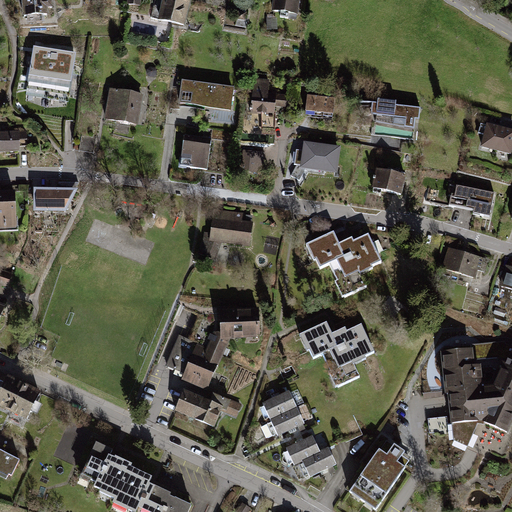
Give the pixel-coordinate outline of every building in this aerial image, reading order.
[(22,0),(24,18),(49,16),(48,9),(54,9),(53,0),(22,0)] [(164,0),(159,21),(186,27),(192,0),(164,0)] [(273,0),(272,14),(281,14),(281,19),(297,21),(300,0),(273,0)] [(246,13),(238,12),(237,20),(246,21),(246,13)] [(277,18),(266,19),(267,32),(278,31),(277,18)] [(35,48),(27,102),(69,108),(77,55),(35,48)] [(270,81),(254,79),(251,115),(262,116),(263,136),(275,137),(276,107),(291,109),(292,96),(269,94),(270,81)] [(235,88),(182,81),(179,107),(231,112),(235,88)] [(110,90),(104,122),(138,128),(144,96),(110,90)] [(308,96),(305,114),(334,117),(336,99),(308,96)] [(377,117),(377,124),(414,129),(415,120),(420,120),(420,110),(397,107),(397,103),(379,101),(378,105),(373,104),(371,116),(377,117)] [(511,129),(487,124),(481,149),(511,156),(511,129)] [(0,131),(0,154),(28,154),(27,130),(0,131)] [(184,136),(179,169),(208,172),(211,140),(184,136)] [(291,178),(303,183),(309,173),(339,177),(342,148),(304,143),(303,153),(297,152),(296,167),(291,178)] [(265,154),(242,152),(240,172),(262,175),(265,154)] [(378,170),(373,191),(402,197),(406,177),(378,170)] [(451,198),(450,207),(475,213),(474,216),(490,219),(494,195),(458,187),(455,199),(451,198)] [(79,189),(35,189),(35,214),(67,213),(79,189)] [(0,231),(18,230),(16,192),(0,192),(0,231)] [(198,254),(215,262),(222,245),(250,248),(253,224),(242,222),(243,214),(214,211),(210,237),(205,234),(198,254)] [(335,234),(307,248),(314,264),(317,262),(321,272),(330,267),(338,284),(336,285),(343,301),(367,289),(362,277),(374,273),(373,269),(382,265),(369,236),(354,244),(352,240),(339,246),(335,234)] [(449,249),(443,271),(476,281),(478,273),(484,274),(488,260),(449,249)] [(511,267),(506,266),(500,288),(511,291),(511,267)] [(14,275),(0,269),(0,285),(9,289),(14,275)] [(181,382),(207,392),(230,342),(260,340),(260,311),(220,311),(221,340),(211,334),(205,348),(181,338),(168,368),(184,375),(181,382)] [(327,325),(300,338),(307,354),(310,353),(314,362),(324,357),(332,372),(330,373),(338,390),(360,379),(355,368),(367,362),(366,360),(376,355),(362,327),(348,334),(346,330),(333,336),(327,325)] [(511,347),(502,343),(443,349),(455,442),(468,448),(479,424),(509,435),(511,429),(511,347)] [(0,408),(28,422),(33,412),(38,415),(43,406),(38,403),(42,393),(9,376),(9,378),(0,373),(0,408)] [(184,390),(174,412),(214,429),(220,415),(234,421),(240,407),(213,395),(210,401),(184,390)] [(262,405),(270,422),(297,410),(290,393),(262,405)] [(297,410),(270,422),(278,439),(305,426),(297,410)] [(313,438),(286,451),(294,468),(302,463),(320,454),(320,453),(313,438)] [(387,441),(350,495),(375,511),(377,511),(413,458),(387,441)] [(118,501),(116,506),(130,511),(191,511),(194,506),(152,486),(155,480),(133,471),(135,467),(112,456),(115,452),(97,444),(82,477),(98,485),(96,489),(118,501)] [(329,449),(320,453),(320,454),(302,463),(311,479),(337,467),(329,449)] [(21,461),(0,451),(0,473),(13,479),(21,461)] [(249,511),(252,508),(243,503),(237,511),(249,511)]
